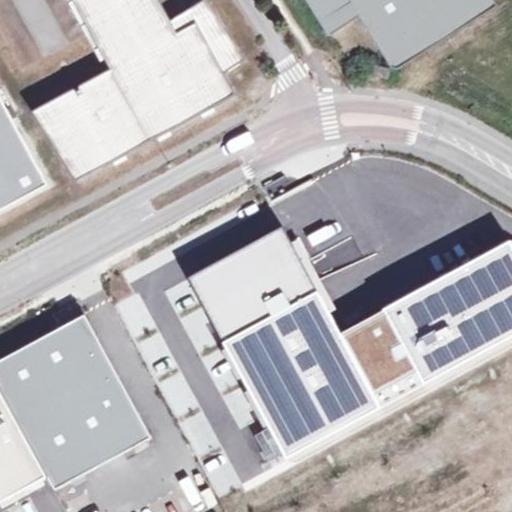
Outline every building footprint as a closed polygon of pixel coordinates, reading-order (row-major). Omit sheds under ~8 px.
[(34,112),(78,181),(237,95),(225,75),(247,61),(207,0),(206,0),(171,22),(158,0),(72,0),(110,71),(34,112)] [(308,0),(323,23),(352,4),(355,9),(393,69),(398,70),(498,7),(493,0),(308,0)] [(323,23),(326,28),(355,9),(352,4),(323,23)] [(369,76),(388,80),(390,69),(372,64),(369,76)] [(0,214),(50,188),(0,96),(0,214)] [(284,226),(188,277),(289,465),(511,346),(511,242),(341,332),(284,226)] [(93,319),(0,367),(0,377),(61,492),(158,441),(93,319)] [(0,507),(47,481),(0,395),(0,507)] [(93,511),(86,498),(65,509),(67,511),(93,511)]
